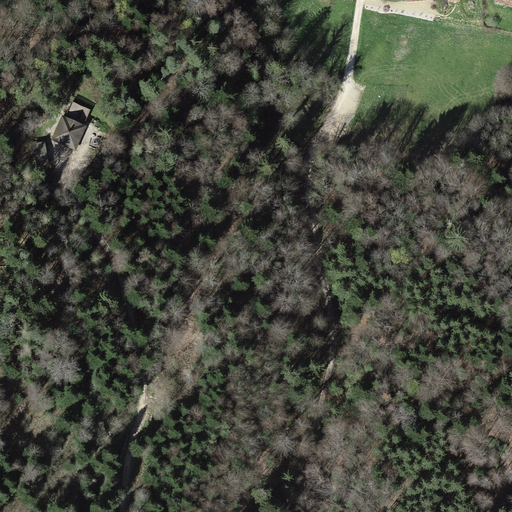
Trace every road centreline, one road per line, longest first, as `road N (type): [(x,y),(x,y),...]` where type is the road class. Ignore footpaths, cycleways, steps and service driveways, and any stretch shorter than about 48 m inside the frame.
road 1 (track): [(359,1),(342,94),(308,168),(333,327),(303,511)]
road 2 (track): [(117,511),(143,400),(137,342),(125,285),(90,207),(71,185)]
